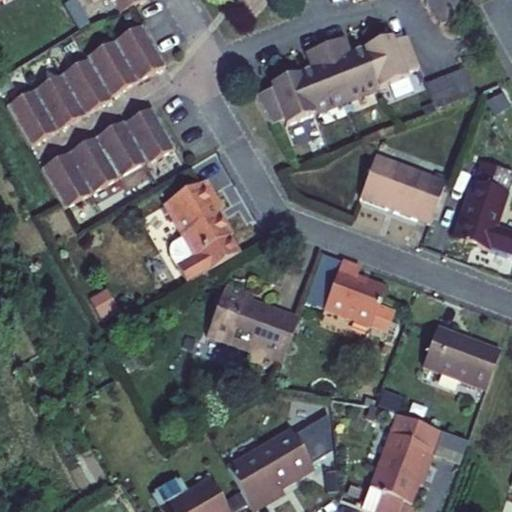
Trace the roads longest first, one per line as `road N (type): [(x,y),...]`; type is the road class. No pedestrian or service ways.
road 1 (residential): [(207,69),(211,101),(280,215),(511,304)]
road 2 (residential): [(207,69),(391,5)]
road 3 (residential): [(38,160),(207,69)]
